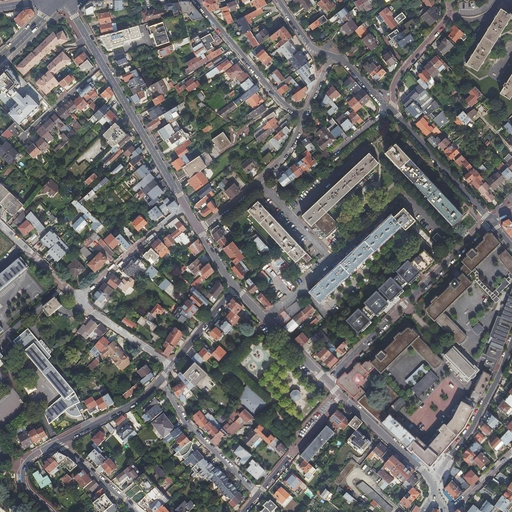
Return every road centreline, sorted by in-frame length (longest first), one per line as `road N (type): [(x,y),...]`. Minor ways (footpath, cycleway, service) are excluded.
road 1 (residential): [(179,195),(66,0)]
road 2 (residential): [(327,381),(460,249)]
road 3 (residential): [(196,0),(280,102),(303,117)]
road 4 (residential): [(161,379),(185,420),(257,494)]
road 5 (residential): [(490,221),(392,111)]
road 6 (residential): [(185,205),(77,296)]
road 7 (residential): [(392,111),(393,82),(448,17),(448,0)]
road 8 (residential): [(257,494),(341,395)]
road 9 (residential): [(511,342),(450,456)]
road 10 (residential): [(161,379),(134,403),(59,442)]
